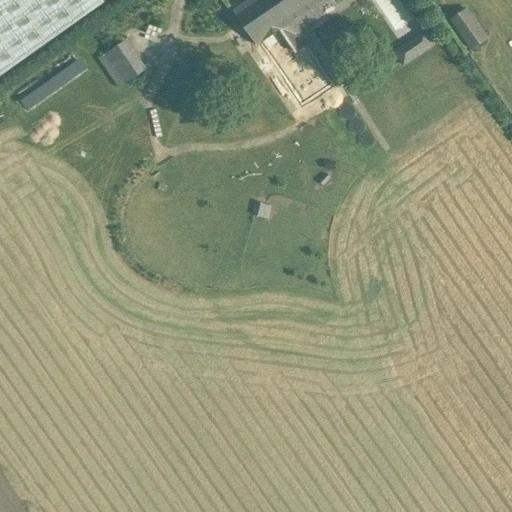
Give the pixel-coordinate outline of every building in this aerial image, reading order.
[(0,0),(0,73),(102,2),(100,0),(0,0)] [(251,0),(237,9),(248,26),(260,44),(284,79),(287,84),(302,106),(334,85),(302,38),(294,25),(304,18),(319,8),(319,7),(330,0),(251,0)] [(470,49),(488,37),(467,6),(449,18),(470,49)] [(394,52),(404,67),(436,45),(426,31),(394,52)] [(77,57),(20,100),(28,111),(85,68),(77,57)]
